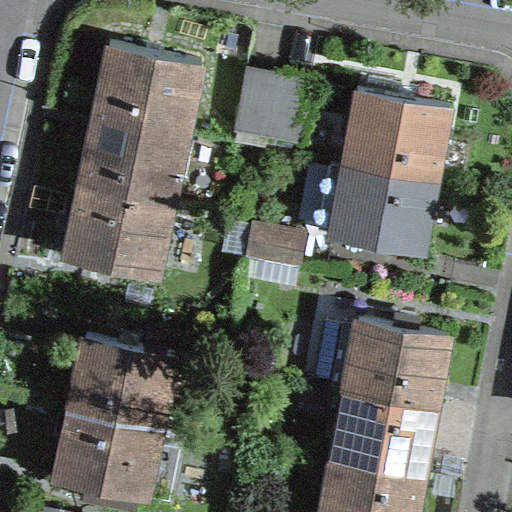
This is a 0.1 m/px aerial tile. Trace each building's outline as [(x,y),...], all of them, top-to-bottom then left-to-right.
[(200,57),(161,49),(162,46),(147,43),(146,46),(112,38),(100,92),(97,109),(185,128),(200,57)] [(269,129),(280,70),(248,64),(237,123),(269,129)] [(312,76),(280,70),(269,129),(301,135),(312,76)] [(346,156),(435,172),(436,173),(450,100),(374,86),(358,83),(344,156),(346,156)] [(86,161),(82,178),(171,196),(185,128),(97,109),(96,113),(93,113),(90,127),(93,128),(86,161)] [(423,234),(435,172),(346,156),(333,226),(372,234),(372,237),(386,239),(386,236),(421,243),(423,234)] [(102,256),(102,259),(116,262),(117,259),(156,267),(171,196),(82,178),(71,230),(68,248),(102,256)] [(246,250),(297,259),(303,228),(252,219),(246,250)] [(347,375),(346,381),(435,398),(439,377),(448,327),(413,320),(413,317),(399,314),(398,318),(359,310),(358,319),(326,313),(316,369),(347,375)] [(77,375),(72,399),(160,418),(160,417),(175,347),(136,339),(136,336),(122,333),(121,336),(86,329),(77,375)] [(435,398),(346,381),(333,450),(422,467),(425,450),(428,450),(430,442),(431,436),(428,435),(435,398)] [(160,418),(72,399),(61,450),(57,470),(92,477),(91,481),(105,483),(103,494),(135,501),(137,487),(145,489),(145,488),(170,493),(184,423),(160,418)] [(413,511),(422,467),(333,450),(321,511),(413,511)] [(12,511),(68,511),(69,510),(15,499),(12,511)]
